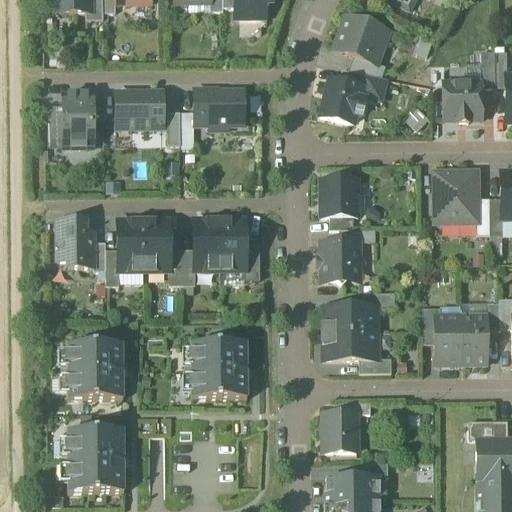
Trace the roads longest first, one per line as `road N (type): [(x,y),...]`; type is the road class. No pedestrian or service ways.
road 1 (track): [(20,511),(14,0)]
road 2 (residential): [(291,78),(44,81)]
road 3 (residential): [(285,205),(49,209)]
road 4 (residential): [(289,156),(511,153)]
road 5 (residential): [(290,396),(511,393)]
road 6 (residential): [(290,396),(285,205)]
